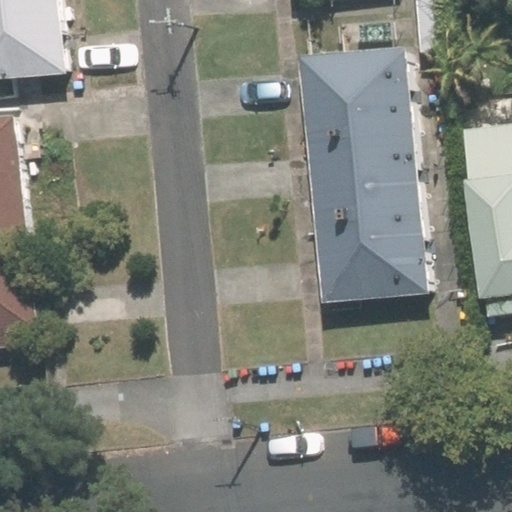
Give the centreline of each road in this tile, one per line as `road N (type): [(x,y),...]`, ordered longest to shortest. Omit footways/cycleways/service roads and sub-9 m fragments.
road 1 (residential): [(208,506),(161,0)]
road 2 (residential): [(208,506),(511,480)]
